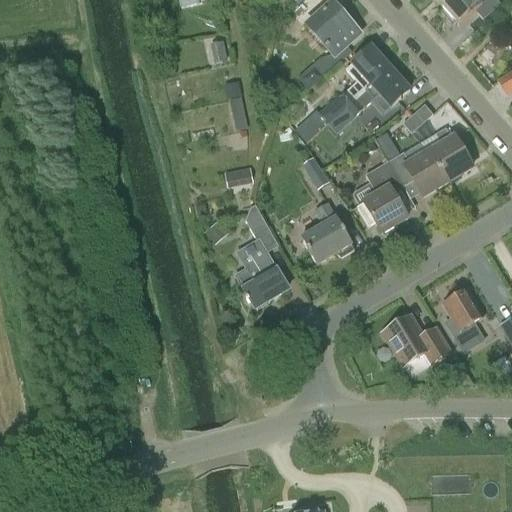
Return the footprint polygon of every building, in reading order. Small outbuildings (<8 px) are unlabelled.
[(432,0),(442,10),(453,0),(432,0)] [(482,9),(474,0),(453,0),(442,10),(459,30),(475,16),(483,9),(482,9)] [(475,16),(483,25),(501,10),(500,9),(492,0),(491,0),(482,9),(483,9),(475,16)] [(335,60),(360,38),(332,7),(307,29),(335,60)] [(293,48),(269,50),(273,98),(297,96),(293,48)] [(347,112),(391,72),(371,51),(346,73),(357,86),(341,100),(339,98),(319,117),(328,128),(347,111),(347,112)] [(321,61),(298,81),(309,94),(332,73),(321,61)] [(355,120),(373,104),(379,99),(391,111),(411,94),(391,72),(347,112),(355,120)] [(511,74),(497,84),(506,99),(511,94),(511,74)] [(243,84),(228,85),(232,132),(247,130),(243,84)] [(424,108),(402,127),(411,137),(433,118),(424,108)] [(443,150),(431,157),(447,185),(472,171),(453,139),(451,140),(446,132),(436,138),(443,150)] [(389,134),(379,139),(388,159),(399,155),(389,134)] [(407,161),(429,150),(426,143),(404,154),(407,161)] [(431,157),(411,168),(404,157),(389,166),(404,191),(414,185),(423,200),(447,185),(431,157)] [(318,194),(329,187),(314,162),(302,169),(318,194)] [(393,198),(404,191),(389,166),(366,179),(378,200),(365,207),(382,236),(407,221),(393,198)] [(237,174),(241,189),(252,187),(249,172),(237,174)] [(352,248),(337,222),(328,207),(315,215),(323,230),(301,242),(317,269),(337,257),(342,261),(355,254),(352,249),(352,248)] [(235,279),(243,293),(254,312),(288,292),(277,273),(267,256),(279,249),(256,209),(251,212),(246,225),(257,244),(236,256),(246,273),(235,279)] [(484,322),(466,293),(442,308),(451,324),(445,327),(453,340),(459,337),(469,354),(484,345),(474,328),(484,322)] [(381,335),(401,372),(423,359),(429,370),(453,357),(438,331),(424,339),(413,318),(381,335)] [(511,320),(501,327),(511,345),(511,320)]
